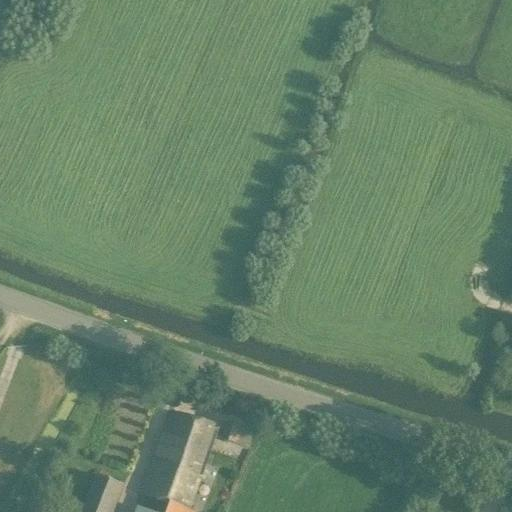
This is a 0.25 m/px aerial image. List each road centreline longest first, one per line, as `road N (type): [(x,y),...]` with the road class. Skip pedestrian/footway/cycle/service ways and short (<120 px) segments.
road 1 (tertiary): [(0,294),(511,465)]
road 2 (track): [(129,511),(191,356)]
